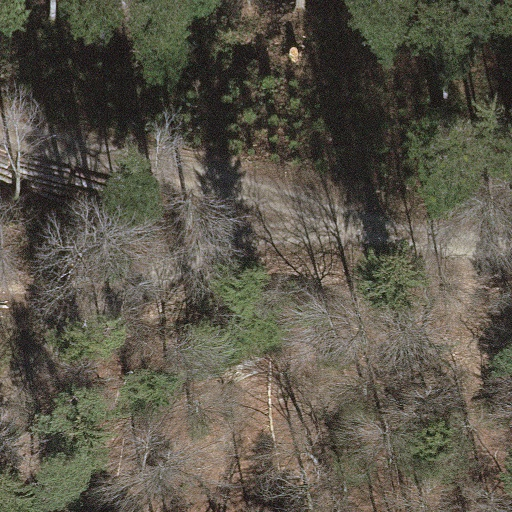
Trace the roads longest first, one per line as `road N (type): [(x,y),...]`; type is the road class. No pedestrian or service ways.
road 1 (track): [(511,240),(361,219),(250,237),(148,282),(0,397)]
road 2 (track): [(0,132),(361,219)]
